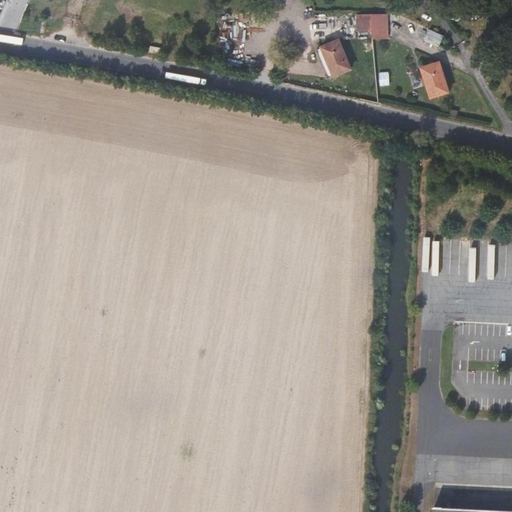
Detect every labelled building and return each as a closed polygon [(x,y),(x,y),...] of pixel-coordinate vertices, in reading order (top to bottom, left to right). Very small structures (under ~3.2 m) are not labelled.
[(278,8),(282,21),(306,14),(301,1),(278,8)] [(372,40),(389,39),(388,14),(356,15),(357,32),(371,31),(372,40)] [(352,67),(340,39),(323,47),(334,74),(352,67)] [(215,56),(216,48),(203,46),(202,54),(215,56)] [(450,92),(441,62),(423,68),(432,98),(450,92)]
